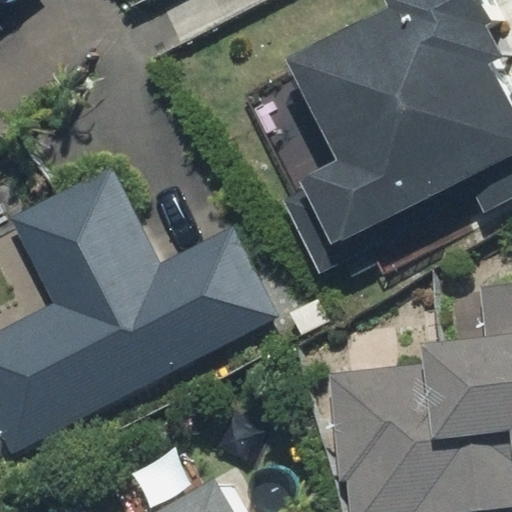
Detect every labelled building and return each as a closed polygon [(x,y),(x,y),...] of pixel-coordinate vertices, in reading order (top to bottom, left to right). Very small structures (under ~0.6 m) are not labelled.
[(0,0),(0,14),(17,0),(0,0)] [(324,56),(376,157),(339,176),(343,186),(309,203),(348,280),(410,248),(399,227),(511,169),(511,0),(422,0),(425,5),(324,56)] [(178,262),(170,248),(124,161),(23,215),(69,302),(0,338),(0,402),(31,460),(294,320),(245,227),(178,262)] [(511,281),(495,283),(502,337),(458,343),(462,370),(342,387),(356,482),(370,480),(374,511),(505,511),(511,511),(511,281)] [(264,511),(247,479),(186,511),(264,511)]
